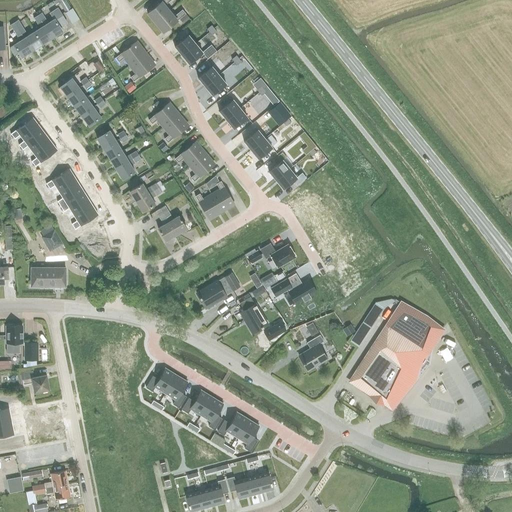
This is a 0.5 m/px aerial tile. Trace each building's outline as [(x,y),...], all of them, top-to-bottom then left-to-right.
[(69,3),(67,0),(55,0),(61,8),(69,3)] [(162,0),(147,13),(155,23),(171,10),(166,4),(170,0),(162,0)] [(56,35),(62,31),(59,27),(67,23),(57,8),(50,13),(54,19),(48,22),(42,12),(37,15),(52,38),(56,35)] [(175,15),(171,10),(155,23),(163,32),(179,19),(183,24),(189,19),(185,14),(182,10),(175,15)] [(33,18),(39,28),(37,29),(34,32),(42,44),(45,42),(52,38),(37,15),(33,18)] [(18,20),(16,21),(14,22),(21,34),(26,31),(18,20)] [(10,25),(20,41),(14,45),(21,57),(32,51),(24,38),(21,34),(14,22),(10,25)] [(32,51),(34,49),(42,44),(34,32),(24,38),(32,51)] [(188,35),(174,46),(181,55),(195,44),(188,35)] [(123,58),(129,65),(145,53),(136,41),(115,58),(118,62),(123,58)] [(195,44),(181,55),(188,64),(202,52),(195,44)] [(129,65),(135,73),(130,77),(133,81),(154,65),(145,53),(129,65)] [(211,66),(198,78),(205,86),(218,75),(211,66)] [(90,67),(85,70),(90,78),(95,74),(90,67)] [(218,75),(205,86),(212,95),(226,84),(218,75)] [(67,97),(88,81),(85,77),(76,84),(72,78),(60,87),(67,97)] [(91,84),(88,81),(67,97),(74,106),(86,98),(82,92),(91,84)] [(135,88),(131,82),(124,87),(129,93),(135,88)] [(100,108),(106,103),(100,95),(94,100),(100,108)] [(93,107),(86,98),(74,106),(81,116),(93,107)] [(233,100),(219,111),(226,120),(240,108),(233,100)] [(270,110),(281,123),(291,116),(280,102),(270,110)] [(157,120),(163,127),(178,114),(169,103),(148,120),(152,124),(157,120)] [(100,117),(93,107),(81,116),(88,126),(100,117)] [(240,108),(226,120),(233,128),(247,117),(240,108)] [(163,127),(169,134),(164,139),(167,143),(188,125),(178,114),(163,127)] [(16,130),(10,134),(14,139),(20,135),(24,140),(40,128),(32,117),(16,130)] [(137,128),(140,134),(142,139),(147,136),(141,126),(137,128)] [(24,140),(18,144),(22,150),(28,146),(32,151),(48,139),(40,128),(24,140)] [(120,138),(126,134),(123,130),(117,134),(120,138)] [(258,130),(244,141),(251,150),(265,138),(258,130)] [(97,138),(103,149),(116,141),(109,131),(97,138)] [(304,131),(300,135),(308,145),(312,150),(316,146),(304,131)] [(116,141),(103,149),(109,159),(122,151),(118,146),(123,143),(123,142),(129,139),(126,134),(120,138),(116,141)] [(265,138),(251,150),(258,159),(272,147),(265,138)] [(36,157),(31,161),(35,166),(40,163),(57,150),(48,139),(32,151),(36,157)] [(178,163),(183,158),(189,166),(205,153),(195,141),(175,159),(178,163)] [(158,146),(163,152),(168,148),(162,142),(158,146)] [(122,151),(109,159),(115,169),(139,154),(136,150),(125,157),(122,151)] [(276,165),(268,171),(275,180),(289,169),(282,160),(286,157),(282,152),(272,160),(276,165)] [(190,177),(194,181),(214,164),(205,153),(189,166),(195,173),(190,177)] [(139,154),(115,169),(122,179),(134,171),(131,165),(141,159),(139,154)] [(51,180),(46,183),(49,189),(55,185),(59,191),(76,180),(69,169),(51,180)] [(289,169),(275,180),(282,189),(293,180),(296,177),(289,169)] [(296,177),(293,180),(296,185),(305,177),(302,173),(296,177)] [(62,198),(57,201),(60,206),(83,192),(76,180),(59,191),(62,198)] [(221,212),(234,204),(221,181),(216,184),(219,189),(211,194),(221,212)] [(136,202),(158,187),(156,183),(145,189),(142,183),(129,191),(136,202)] [(161,192),(158,187),(136,202),(142,212),(155,204),(151,198),(161,192)] [(83,192),(60,206),(63,211),(69,208),(73,214),(90,203),(83,192)] [(180,192),(174,195),(179,204),(185,201),(180,192)] [(208,219),(221,212),(211,194),(203,199),(199,194),(195,196),(208,219)] [(77,220),(71,224),(75,229),(80,226),(98,215),(90,203),(73,214),(77,220)] [(160,208),(176,235),(186,228),(179,216),(173,219),(165,206),(160,208)] [(22,218),(21,208),(12,209),(14,219),(22,218)] [(165,241),(176,235),(160,208),(155,211),(163,225),(158,228),(165,241)] [(3,226),(5,250),(13,249),(11,225),(3,226)] [(62,243),(54,229),(53,229),(43,236),(41,237),(46,246),(49,251),(62,243)] [(288,261),(295,256),(288,244),(275,252),(270,243),(260,249),(265,258),(270,255),(277,267),(282,264),(283,266),(289,263),(288,261)] [(257,250),(247,256),(251,263),(261,257),(257,250)] [(65,287),(65,268),(31,267),(31,287),(56,287),(56,290),(60,290),(60,287),(65,287)] [(273,269),(261,276),(267,286),(278,279),(273,269)] [(232,273),(225,277),(217,282),(217,281),(196,293),(205,308),(226,296),(225,295),(240,286),(232,273)] [(308,279),(289,291),(296,303),(303,299),(304,301),(311,297),(309,295),(316,291),(308,279)] [(284,280),(269,289),(274,298),(289,289),(284,280)] [(244,310),(240,312),(252,333),(267,324),(255,304),(254,304),(250,297),(239,303),(244,310)] [(368,352),(351,380),(393,407),(443,329),(401,302),(388,323),(368,352)] [(377,317),(364,337),(367,339),(362,346),(368,349),(375,337),(372,335),(381,320),(377,317)] [(281,322),(264,332),(268,340),(285,330),(281,322)] [(362,322),(353,335),(361,341),(370,328),(362,322)] [(460,323),(455,326),(461,337),(465,334),(460,323)] [(342,329),(346,336),(355,331),(350,324),(346,327),(342,329)] [(8,326),(6,326),(6,343),(6,353),(19,353),(19,343),(22,343),(22,339),(22,325),(13,326),(12,325),(9,325),(8,326)] [(443,329),(393,407),(351,380),(347,385),(391,412),(429,365),(432,349),(444,330),(443,329)] [(326,359),(323,352),(318,344),(323,341),(319,335),(306,343),(310,349),(298,356),(307,370),(326,359)] [(350,341),(358,346),(361,341),(353,335),(350,341)] [(461,341),(449,347),(457,362),(468,356),(461,341)] [(26,360),(36,360),(37,360),(37,342),(24,342),(24,360),(26,360)] [(0,361),(0,369),(11,369),(11,361),(0,361)] [(152,376),(146,387),(152,391),(154,387),(165,393),(175,375),(165,368),(158,380),(152,376)] [(42,391),(42,392),(47,391),(47,390),(49,389),(46,374),(33,377),(32,371),(21,374),(17,374),(19,385),(23,385),(32,383),(34,392),(42,391)] [(175,375),(165,393),(175,400),(173,404),(178,407),(185,396),(179,393),(186,382),(175,375)] [(188,398),(181,409),(187,413),(190,409),(200,415),(211,397),(200,390),(193,402),(188,398)] [(211,397),(200,415),(211,422),(208,426),(214,429),(221,418),(215,415),(222,404),(211,397)] [(0,423),(11,421),(8,407),(0,409),(0,423)] [(224,420),(217,431),(223,435),(225,431),(236,437),(247,419),(236,412),(229,424),(224,420)] [(247,419),(236,437),(246,444),(244,448),(250,451),(256,440),(251,437),(258,426),(247,419)] [(0,437),(14,435),(11,421),(0,423),(0,437)] [(214,433),(210,440),(223,448),(225,445),(225,444),(223,443),(225,440),(214,433)] [(29,479),(43,477),(42,470),(28,473),(29,479)] [(33,490),(53,486),(67,483),(65,470),(50,473),(52,482),(32,486),(33,490)] [(268,472),(256,476),(261,493),(272,490),(268,472)] [(9,492),(22,489),(19,476),(7,479),(9,492)] [(256,476),(245,479),(250,496),(261,493),(256,476)] [(233,477),(227,479),(230,491),(236,489),(239,499),(250,496),(245,479),(235,481),(233,477)] [(219,486),(208,489),(213,506),(224,503),(221,494),(227,492),(224,479),(217,481),(219,486)] [(67,483),(53,486),(33,490),(33,494),(35,494),(46,492),(46,494),(54,492),(55,499),(70,496),(67,483)] [(208,489),(197,492),(202,509),(213,506),(208,489)] [(25,492),(28,504),(29,511),(43,511),(47,511),(46,503),(37,505),(36,503),(35,494),(33,494),(33,490),(25,492)] [(197,492),(186,495),(190,511),(202,509),(197,492)] [(25,502),(24,495),(16,497),(17,504),(25,502)]
